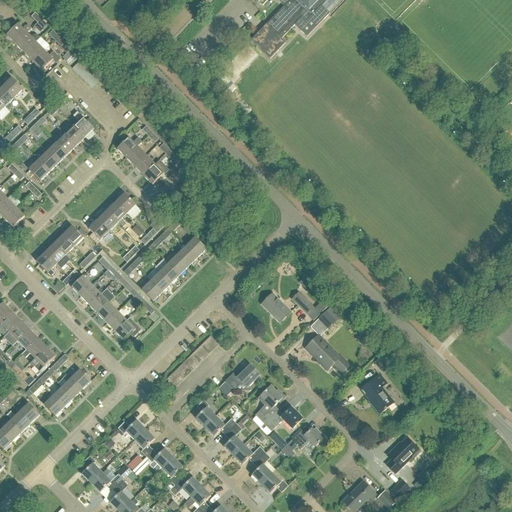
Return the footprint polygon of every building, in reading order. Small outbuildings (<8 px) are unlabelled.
[(277,0),(284,6),(251,41),(270,60),(286,43),(281,39),(295,25),(307,37),(330,14),(322,6),(327,0),(277,0)] [(38,23),(41,20),(35,13),(31,17),(38,23)] [(41,20),(38,23),(35,26),(38,29),(40,27),(44,30),(47,26),(41,20)] [(15,45),(27,34),(31,29),(28,26),(23,30),(18,25),(6,36),(15,45)] [(55,41),(59,37),(54,31),(49,35),(55,41)] [(31,38),(27,34),(15,45),(24,54),(36,43),(40,39),(37,36),(34,36),(31,38)] [(59,37),(55,41),(62,47),(66,43),(59,37)] [(33,63),(44,52),(36,43),(24,54),(33,63)] [(71,67),(80,58),(72,51),(63,59),(71,67)] [(44,52),(33,63),(42,72),(53,61),(56,64),(60,60),(53,52),(49,57),(44,52)] [(76,74),(84,65),(80,61),(72,70),(76,74)] [(80,77),(88,69),(84,65),(76,74),(80,77)] [(84,81),(92,73),(88,69),(80,77),(84,81)] [(88,85),(96,77),(92,73),(84,81),(88,85)] [(96,77),(88,85),(92,89),(100,81),(96,77)] [(3,88),(14,99),(23,91),(12,79),(3,88)] [(9,104),(14,99),(3,88),(0,90),(0,102),(5,108),(7,110),(10,113),(14,109),(9,104)] [(54,107),(59,112),(65,105),(61,102),(60,101),(54,107)] [(53,117),(59,112),(54,107),(48,113),(53,117)] [(30,116),(34,120),(40,114),(36,110),(30,116)] [(28,126),(34,120),(30,116),(24,122),(28,126)] [(85,138),(85,139),(94,130),(92,128),(86,122),(82,118),(73,127),(85,138)] [(37,125),(40,129),(47,122),(43,119),(37,125)] [(86,122),(92,128),(95,126),(89,120),(86,122)] [(35,134),(40,129),(37,125),(31,131),(35,134)] [(12,133),(16,137),(23,131),(18,127),(12,133)] [(76,147),(85,139),(85,138),(73,127),(65,136),(76,147)] [(148,138),(152,134),(147,128),(143,132),(148,138)] [(10,143),(16,137),(12,133),(6,139),(10,143)] [(152,134),(148,138),(155,144),(159,140),(152,134)] [(18,141),(22,145),(28,139),(24,136),(18,141)] [(67,156),(76,147),(65,136),(56,144),(67,156)] [(138,148),(141,144),(142,143),(138,139),(133,144),(129,139),(117,151),(126,160),(138,148)] [(16,152),(22,145),(18,141),(12,148),(16,152)] [(58,165),(67,156),(56,144),(47,153),(58,164),(58,165)] [(165,155),(170,151),(164,146),(160,150),(165,155)] [(135,169),(146,157),(138,148),(126,160),(135,169)] [(170,151),(165,155),(171,161),(170,163),(174,167),(180,161),(176,158),(170,151)] [(49,173),(58,165),(58,164),(47,153),(38,162),(49,173)] [(143,177),(155,166),(146,157),(135,169),(143,177)] [(40,182),(49,173),(38,162),(29,171),(40,182)] [(155,166),(143,177),(151,186),(152,187),(164,175),(165,176),(169,171),(159,162),(155,166)] [(14,175),(18,171),(12,165),(8,169),(14,175)] [(18,171),(14,175),(20,182),(24,177),(18,171)] [(31,193),(35,189),(29,183),(25,187),(31,193)] [(35,189),(31,193),(37,199),(41,195),(35,189)] [(126,215),(135,206),(124,195),(115,204),(126,215)] [(0,215),(4,220),(16,208),(7,200),(0,206),(0,215)] [(121,220),(126,215),(115,204),(106,212),(117,224),(118,224),(123,229),(126,225),(121,220)] [(16,208),(4,220),(13,229),(24,217),(16,208)] [(109,233),(117,224),(106,212),(97,221),(108,232),(109,233)] [(147,237),(151,241),(165,227),(158,220),(150,227),(154,230),(147,237)] [(100,241),(109,233),(108,232),(97,221),(88,230),(100,241)] [(169,230),(173,234),(182,225),(178,221),(169,230)] [(63,236),(74,248),(83,239),(72,227),(63,236)] [(160,239),(164,243),(173,234),(169,230),(160,239)] [(139,243),(144,237),(138,232),(133,238),(139,243)] [(69,253),(74,248),(63,236),(54,245),(65,256),(69,260),(73,257),(69,253)] [(145,247),(151,241),(147,237),(141,243),(145,247)] [(151,248),(155,252),(164,243),(160,239),(151,248)] [(185,247),(197,259),(206,250),(194,239),(185,247)] [(61,269),(69,260),(65,256),(54,245),(45,253),(56,265),(57,264),(61,269)] [(188,268),(197,259),(185,247),(177,256),(188,268)] [(129,254),(134,258),(140,252),(136,248),(129,254)] [(142,257),(146,261),(155,252),(151,248),(142,257)] [(51,271),(56,265),(45,253),(36,262),(47,274),(51,278),(55,274),(51,271)] [(86,259),(89,263),(96,257),(92,253),(86,259)] [(128,264),(134,258),(129,254),(123,260),(128,264)] [(171,256),(165,262),(168,265),(179,277),(188,268),(177,256),(174,254),(171,257),(171,256)] [(133,265),(137,269),(146,261),(142,257),(133,265)] [(83,269),(89,263),(86,259),(80,265),(83,269)] [(107,271),(111,267),(103,259),(99,263),(107,271)] [(129,278),(137,269),(133,265),(125,274),(129,278)] [(159,274),(170,285),(179,277),(168,265),(159,274)] [(98,267),(90,274),(95,279),(103,272),(98,267)] [(111,267),(107,271),(116,280),(120,276),(111,267)] [(68,277),(72,280),(78,274),(74,271),(68,277)] [(162,294),(170,285),(159,274),(150,282),(162,294)] [(120,276),(116,280),(125,289),(128,285),(120,276)] [(66,286),(72,280),(68,277),(62,283),(66,286)] [(80,297),(92,286),(83,277),(71,288),(80,297)] [(153,303),(162,294),(150,282),(141,291),(153,303)] [(128,285),(125,289),(134,298),(137,294),(128,285)] [(100,289),(97,292),(92,286),(80,297),(89,306),(103,292),(100,289)] [(103,292),(89,306),(98,315),(109,304),(115,298),(106,289),(103,292)] [(137,294),(134,298),(142,306),(146,303),(137,294)] [(280,324),(291,313),(273,294),(262,305),(280,324)] [(309,303),(300,294),(292,301),(308,317),(319,307),(313,300),(309,303)] [(146,303),(142,306),(152,316),(156,313),(146,303)] [(0,324),(12,313),(3,304),(0,306),(0,324)] [(109,304),(98,315),(106,324),(118,313),(109,304)] [(319,321),(329,330),(341,318),(331,308),(319,321)] [(0,324),(8,333),(20,322),(12,313),(0,324)] [(115,333),(126,321),(118,313),(106,324),(115,333)] [(290,322),(294,326),(301,320),(297,315),(290,322)] [(126,321),(115,333),(124,342),(130,336),(133,339),(141,330),(129,318),(126,321)] [(8,333),(4,338),(4,339),(12,347),(17,342),(29,331),(20,322),(8,333)] [(29,331),(17,342),(26,351),(38,340),(29,331)] [(350,368),(341,358),(318,336),(305,349),(327,371),(333,366),(342,376),(350,368)] [(206,341),(214,350),(219,346),(210,337),(206,341)] [(21,356),(25,360),(30,355),(34,360),(46,348),(38,340),(26,351),(21,356)] [(202,346),(210,354),(214,350),(206,341),(202,346)] [(197,350),(206,359),(210,354),(202,346),(197,350)] [(34,360),(35,361),(31,365),(39,373),(43,369),(55,357),(46,348),(34,360)] [(193,354),(201,363),(206,359),(197,350),(193,354)] [(4,354),(0,358),(7,364),(10,360),(4,354)] [(189,359),(197,367),(201,363),(193,354),(189,359)] [(55,365),(59,368),(68,359),(65,356),(55,365)] [(380,358),(374,363),(379,368),(385,363),(381,357),(380,358)] [(184,363),(193,372),(197,367),(189,359),(184,363)] [(180,367),(188,376),(193,372),(184,363),(180,367)] [(50,377),(59,368),(55,365),(46,374),(50,377)] [(18,376),(22,372),(16,366),(12,370),(18,376)] [(247,389),(260,377),(249,366),(237,379),(233,375),(225,383),(226,384),(232,390),(234,392),(242,384),(247,389)] [(175,371),(184,380),(188,376),(180,367),(175,371)] [(70,379),(82,391),(91,382),(79,370),(70,379)] [(171,376),(180,384),(184,380),(175,371),(171,376)] [(22,372),(18,376),(24,382),(28,378),(22,372)] [(41,386),(50,377),(46,374),(38,382),(41,386)] [(380,375),(361,391),(370,402),(369,403),(379,415),(394,404),(382,389),(388,385),(380,375)] [(61,389),(72,400),(82,391),(70,379),(70,380),(67,376),(63,380),(66,384),(61,389)] [(175,389),(180,384),(171,376),(167,380),(175,389)] [(33,394),(41,386),(38,382),(29,391),(33,394)] [(226,384),(221,390),(226,395),(232,390),(226,384)] [(2,396),(6,400),(15,391),(11,387),(2,396)] [(264,426),(279,411),(274,407),(282,399),(270,387),(260,398),(266,405),(260,411),(255,416),(257,418),(264,426)] [(52,397),(64,409),(72,400),(61,389),(52,397)] [(29,391),(24,396),(28,399),(33,394),(29,391)] [(37,404),(46,395),(41,391),(33,400),(37,404)] [(55,417),(64,409),(52,397),(43,406),(52,414),(55,417)] [(205,429),(216,418),(207,409),(209,407),(203,401),(197,408),(202,413),(196,419),(205,429)] [(19,413),(31,425),(40,416),(28,404),(19,413)] [(279,411),(264,426),(271,432),(276,427),(282,421),(292,430),(302,419),(291,408),(283,416),(279,411)] [(22,434),(31,425),(19,413),(10,422),(22,434)] [(225,437),(237,425),(231,419),(226,424),(224,426),(216,418),(205,429),(214,438),(220,432),(225,437)] [(271,432),(264,426),(257,418),(253,421),(268,436),(271,433),(271,432)] [(13,442),(22,434),(10,422),(1,430),(13,442)] [(125,423),(118,430),(123,435),(126,433),(134,442),(146,431),(136,422),(130,428),(125,423)] [(233,457),(244,446),(235,438),(237,435),(242,431),(237,425),(225,437),(230,442),(224,448),(233,457)] [(13,442),(1,430),(0,429),(0,428),(0,447),(4,451),(13,442)] [(312,429),(306,435),(303,432),(292,442),(301,451),(310,443),(315,448),(324,438),(316,430),(315,432),(312,429)] [(146,458),(153,452),(148,447),(155,440),(146,431),(134,442),(143,451),(141,453),(146,458)] [(260,435),(255,439),(261,445),(261,444),(265,441),(265,440),(260,435)] [(109,439),(104,445),(109,451),(115,446),(109,439)] [(392,461),(386,466),(395,475),(412,458),(414,460),(420,453),(406,439),(400,445),(400,444),(387,456),(392,461)] [(253,465),(265,453),(259,448),(255,453),(252,455),(244,446),(233,457),(242,466),(248,460),(253,465)] [(293,452),(288,447),(283,452),(288,457),(293,452)] [(153,452),(146,458),(152,464),(154,462),(162,470),(174,459),(164,450),(158,457),(153,452)] [(109,452),(103,458),(108,462),(114,457),(109,452)] [(261,485),(275,471),(267,463),(271,459),(274,456),(270,452),(267,455),(265,453),(253,465),(258,470),(252,476),(261,485)] [(91,484),(102,473),(93,465),(96,463),(90,457),(83,464),(88,469),(82,475),(91,484)] [(137,467),(142,462),(138,457),(128,466),(132,471),(137,467)] [(167,489),(170,491),(181,480),(176,475),(183,468),(174,459),(162,470),(171,479),(169,481),(172,484),(167,489)] [(131,472),(125,466),(117,475),(118,476),(123,481),(131,472)] [(137,467),(132,471),(137,476),(142,472),(137,467)] [(102,473),(91,484),(100,493),(106,487),(111,492),(123,481),(118,476),(117,475),(110,482),(106,477),(110,473),(106,470),(102,474),(102,473)] [(275,471),(261,485),(270,495),(277,488),(282,494),(288,487),(283,482),(285,480),(275,471)] [(182,490),(190,499),(202,488),(193,478),(186,485),(181,480),(170,491),(170,492),(175,497),(180,492),(182,490)] [(118,511),(119,511),(130,502),(122,493),(128,487),(123,481),(111,492),(116,497),(110,503),(118,511)] [(371,500),(376,495),(363,482),(342,502),(351,511),(356,511),(369,499),(371,500)] [(390,495),(398,502),(411,490),(403,482),(390,495)] [(205,511),(209,508),(204,503),(211,497),(202,488),(190,499),(191,500),(185,506),(190,510),(195,504),(199,508),(197,510),(194,511),(205,511)] [(390,511),(397,503),(386,492),(378,500),(390,511)] [(144,511),(141,508),(139,511),(135,507),(139,504),(134,500),(131,503),(130,502),(119,511),(144,511)]
